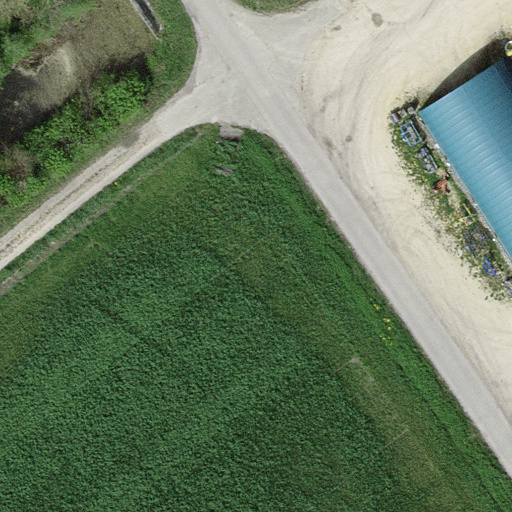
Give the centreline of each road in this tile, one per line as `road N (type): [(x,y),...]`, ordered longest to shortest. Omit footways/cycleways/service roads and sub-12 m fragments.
road 1 (track): [(511,437),(265,81),(199,0)]
road 2 (track): [(0,263),(56,216),(377,0)]
